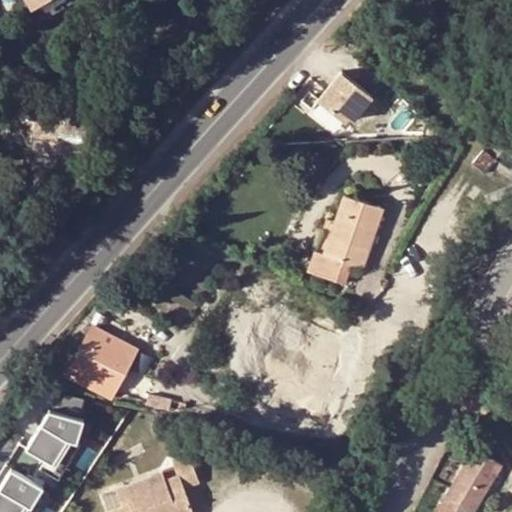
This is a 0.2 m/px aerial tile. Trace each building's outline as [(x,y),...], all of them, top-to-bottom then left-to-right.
[(26,0),(32,8),(45,0),(26,0)] [(368,97),(338,72),(316,99),(336,116),(340,111),(349,119),(368,97)] [(87,133),(91,133),(90,111),(47,106),(46,109),(37,108),(33,147),(85,152),(87,133)] [(346,144),(342,141),(327,141),(315,159),(327,168),(346,144)] [(485,149),(477,156),(473,162),(486,172),(497,158),(485,149)] [(4,172),(3,204),(18,205),(19,173),(4,172)] [(319,272),(343,280),(350,261),(362,266),(383,207),(345,194),(336,221),(325,253),(319,272)] [(316,250),(325,253),(336,221),(326,218),(316,250)] [(316,250),(309,269),(319,272),(325,253),(316,250)] [(111,396),(126,366),(134,352),(116,342),(113,343),(96,335),(100,327),(93,323),(68,374),(111,396)] [(116,342),(134,352),(137,346),(100,327),(96,335),(113,343),(116,342)] [(149,393),(147,402),(168,407),(170,398),(149,393)] [(30,449),(57,466),(72,440),(82,443),(88,420),(53,411),(30,449)] [(474,449),(436,511),(472,511),(500,465),(474,449)] [(184,511),(193,509),(184,486),(200,481),(188,450),(173,455),(179,473),(166,477),(163,470),(116,487),(122,504),(110,508),(111,511),(184,511)] [(34,509),(47,489),(15,470),(0,494),(0,511),(26,511),(30,506),(34,509)]
